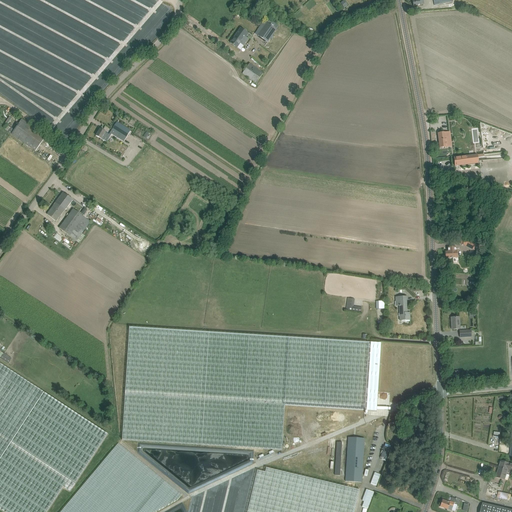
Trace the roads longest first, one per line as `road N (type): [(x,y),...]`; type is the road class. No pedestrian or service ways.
road 1 (tertiary): [(439,391),(423,132),(398,0)]
road 2 (unclassified): [(0,256),(117,91),(177,31),(188,0)]
road 3 (tertiary): [(423,511),(442,439),(439,391)]
